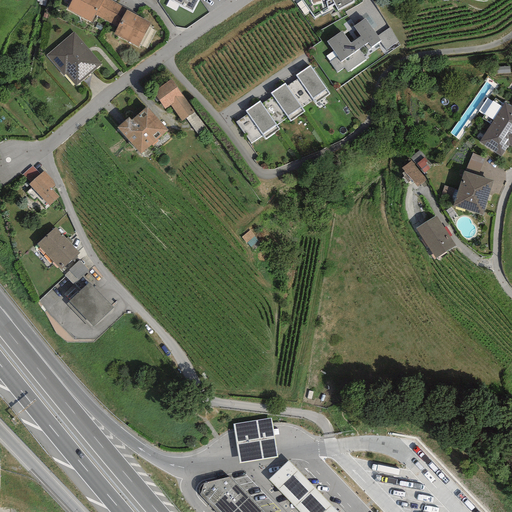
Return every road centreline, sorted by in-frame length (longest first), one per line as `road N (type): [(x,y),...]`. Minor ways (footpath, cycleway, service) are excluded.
road 1 (residential): [(161,56),(41,150),(93,261),(175,350),(204,400),(308,415),(329,434)]
road 2 (residential): [(161,56),(262,176),(366,127),(382,82),(401,58),(489,47),(511,31)]
road 3 (motorway): [(193,471),(139,449),(33,364)]
road 4 (motorway): [(157,511),(33,364)]
road 5 (motorway): [(0,366),(121,511)]
